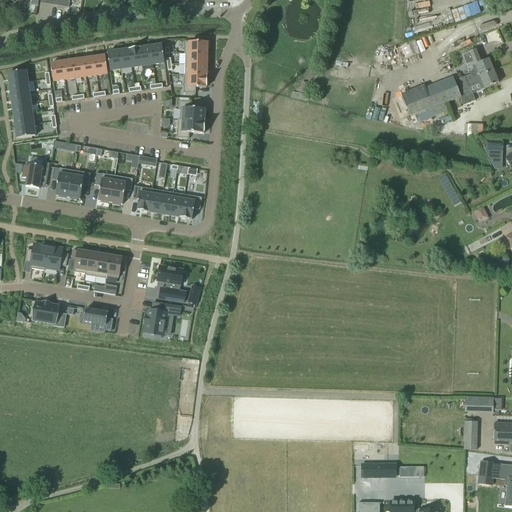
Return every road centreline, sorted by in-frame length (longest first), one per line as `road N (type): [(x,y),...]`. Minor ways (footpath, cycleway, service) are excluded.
road 1 (unclassified): [(194,447),(243,167),(247,64),(233,39)]
road 2 (residential): [(0,198),(139,223)]
road 3 (residential): [(139,223),(203,228),(214,156)]
road 4 (residential): [(105,17),(238,12)]
road 5 (residential): [(0,287),(125,305)]
road 6 (residential): [(152,145),(155,108),(78,120),(79,131)]
road 7 (residential): [(214,156),(217,75),(233,39)]
